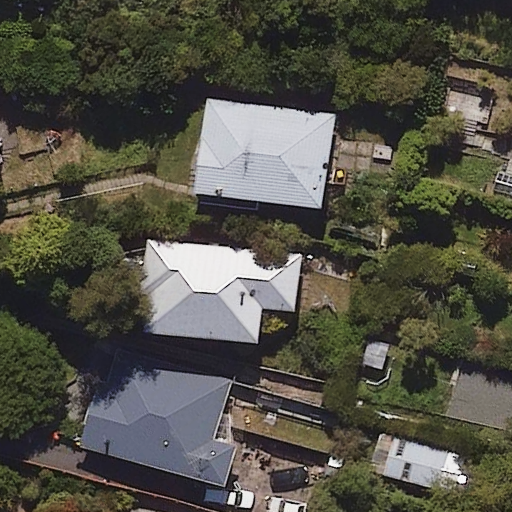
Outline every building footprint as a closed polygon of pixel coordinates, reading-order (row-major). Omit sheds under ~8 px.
[(337,110),(209,95),(199,186),(326,201),(337,110)] [(305,252),(154,234),(144,319),(263,333),(266,301),(299,305),(305,252)] [(213,439),(229,377),(118,348),(107,391),(96,388),(83,440),(231,478),(239,446),(213,439)] [(339,419),(257,400),(250,430),(332,449),(339,419)] [(467,454),(376,433),(367,473),(458,494),(467,454)] [(165,511),(135,503),(132,511),(165,511)]
